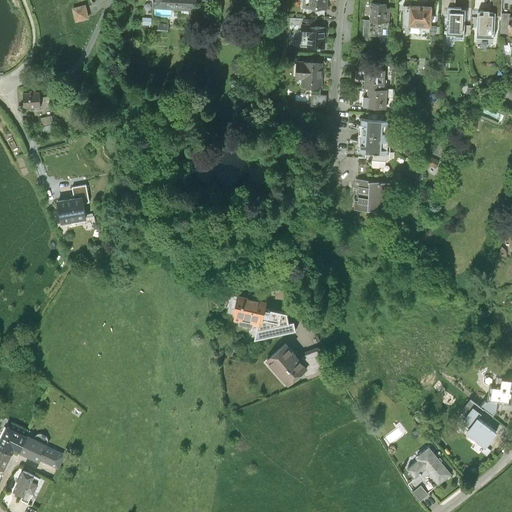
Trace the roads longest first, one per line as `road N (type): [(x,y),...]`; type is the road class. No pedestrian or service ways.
road 1 (residential): [(346,0),(334,161),(281,302)]
road 2 (residential): [(4,83),(73,71),(112,0)]
